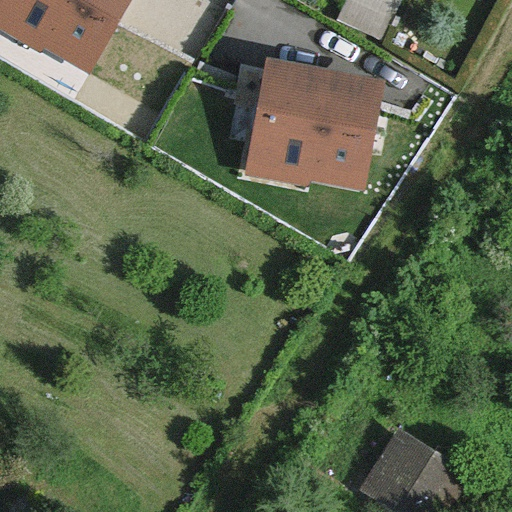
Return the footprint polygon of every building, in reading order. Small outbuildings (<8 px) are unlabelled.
[(126,0),(11,0),(8,7),(46,29),(42,36),(90,64),(126,0)] [(396,0),(349,0),(341,17),(381,35),(397,0),(396,0)] [(377,92),(279,74),(277,86),(242,79),(229,149),(307,163),(306,171),(360,182),(377,92)] [(367,482),(376,490),(405,445),(394,437),(367,482)] [(405,445),(376,490),(412,511),(443,511),(464,479),(405,445)]
